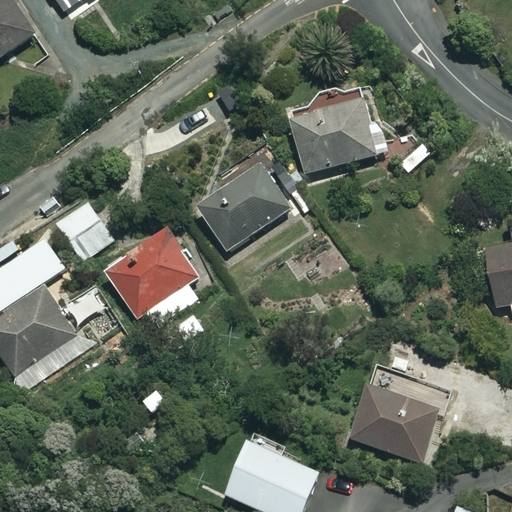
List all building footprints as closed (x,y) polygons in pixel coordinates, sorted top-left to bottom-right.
[(0,0),(0,60),(37,37),(12,0),(0,0)] [(55,0),(66,15),(88,0),(55,0)] [(391,151),(374,93),(291,117),(307,175),(391,151)] [(294,210),(264,165),(200,209),(230,253),(294,210)] [(118,242),(91,203),(59,225),(86,264),(118,242)] [(202,277),(169,228),(106,269),(142,323),(149,318),(159,332),(200,305),(188,286),(202,277)] [(511,244),(488,248),(499,316),(511,314),(511,244)] [(0,316),(0,349),(17,377),(35,365),(46,382),(91,354),(47,286),(0,316)] [(425,464),(444,407),(369,381),(349,437),(425,464)] [(264,511),(305,511),(324,470),(287,454),(291,446),(254,430),(226,495),(264,511)]
